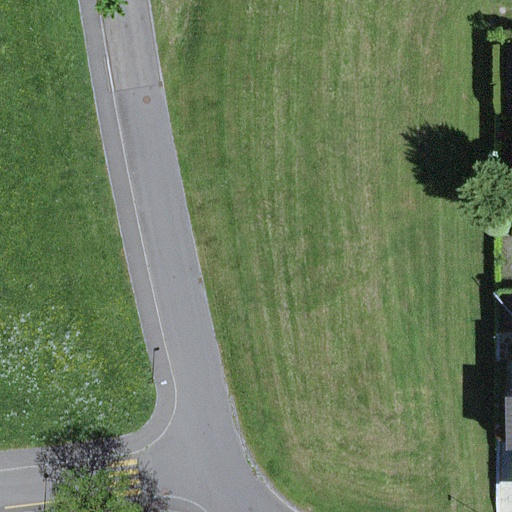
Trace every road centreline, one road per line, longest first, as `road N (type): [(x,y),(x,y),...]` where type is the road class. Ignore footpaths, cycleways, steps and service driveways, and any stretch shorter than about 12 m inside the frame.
road 1 (residential): [(229,457),(137,0)]
road 2 (residential): [(229,457),(169,477),(0,490)]
